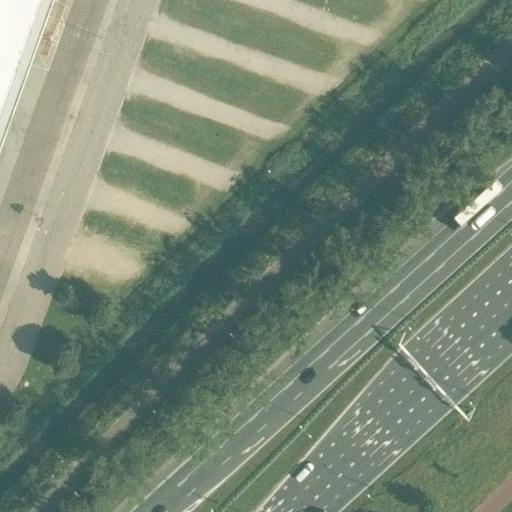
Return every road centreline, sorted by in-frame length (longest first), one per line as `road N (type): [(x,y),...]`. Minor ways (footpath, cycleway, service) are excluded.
road 1 (trunk): [(511,190),(160,511)]
road 2 (unclassified): [(0,377),(140,0)]
road 3 (trunk): [(294,511),(511,304)]
